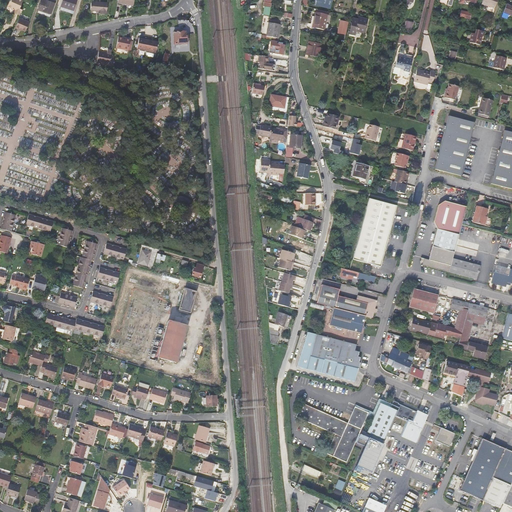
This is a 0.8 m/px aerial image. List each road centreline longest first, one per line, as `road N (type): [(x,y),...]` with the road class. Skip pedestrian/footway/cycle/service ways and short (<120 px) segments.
road 1 (residential): [(295,0),(292,79),(326,185),(327,213),(279,386),(286,511)]
road 2 (residential): [(228,416),(198,23),(189,2)]
road 3 (residential): [(0,372),(150,417),(228,416)]
road 4 (residential): [(402,272),(374,367),(472,416)]
road 5 (tertiary): [(0,42),(162,17),(189,2)]
road 6 (residential): [(77,312),(99,239),(0,203)]
